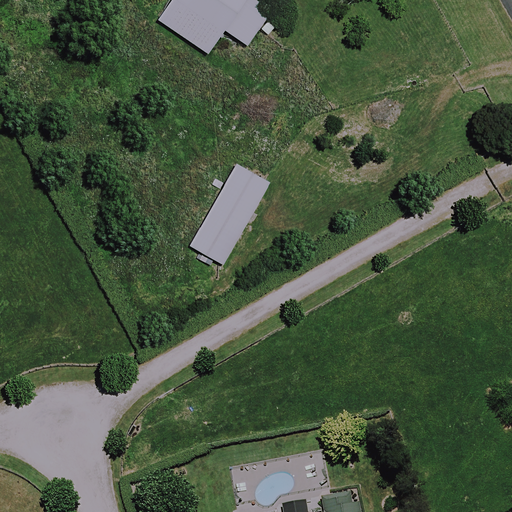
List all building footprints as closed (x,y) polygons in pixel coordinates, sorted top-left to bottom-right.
[(272,10),(256,0),(172,0),(158,21),(208,55),(224,31),(247,47),(272,10)] [(376,28),(385,42),(412,25),(404,10),(376,28)] [(422,23),(408,32),(426,60),(440,51),(422,23)] [(406,76),(408,92),(425,89),(423,74),(406,76)] [(237,165),(225,185),(210,176),(204,185),(220,194),(190,247),(221,265),(268,183),(237,165)] [(365,511),(361,491),(322,498),(324,511),(313,511),(312,505),(287,509),(287,511),(365,511)]
